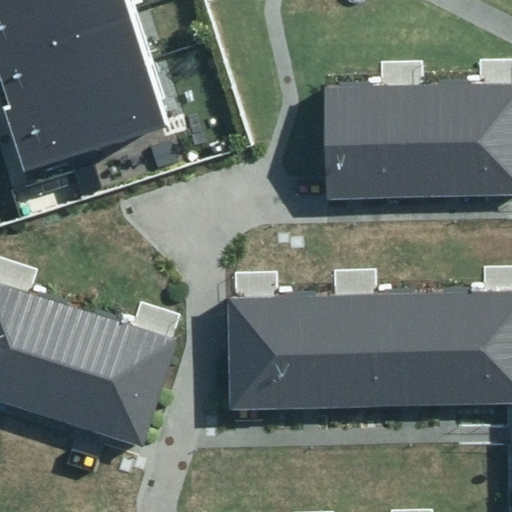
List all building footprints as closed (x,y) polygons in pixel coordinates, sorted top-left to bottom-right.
[(0,0),(0,96),(31,199),(191,152),(145,0),(0,0)] [(511,88),(323,97),(328,193),(511,185),(511,88)] [(0,208),(31,199),(0,96),(0,208)] [(0,396),(147,444),(183,333),(0,273),(0,396)] [(511,278),(224,288),(228,407),(511,397),(511,278)]
